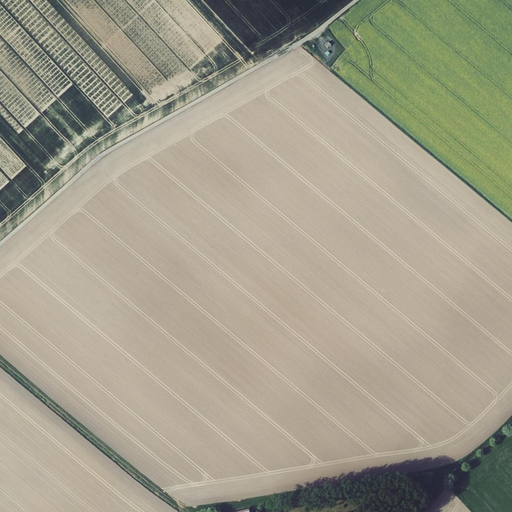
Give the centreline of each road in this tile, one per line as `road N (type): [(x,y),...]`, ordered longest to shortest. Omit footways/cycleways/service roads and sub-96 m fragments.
road 1 (track): [(355,0),(284,51),(99,156),(0,244)]
road 2 (track): [(0,358),(188,511)]
